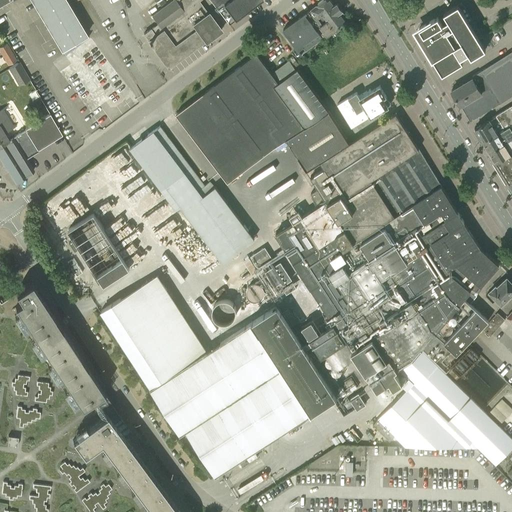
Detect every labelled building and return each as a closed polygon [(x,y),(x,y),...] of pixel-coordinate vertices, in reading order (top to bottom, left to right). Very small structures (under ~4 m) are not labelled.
[(0,0),(0,5),(9,0),(31,0),(61,50),(62,49),(65,54),(88,37),(66,0),(0,0)] [(200,0),(172,0),(152,15),(158,23),(144,34),(169,68),(204,41),(206,43),(223,30),(209,11),(208,12),(199,1),(200,0)] [(210,0),(229,24),(261,0),(210,0)] [(323,0),(317,5),(306,13),(324,38),(335,30),(336,32),(341,28),(340,26),(346,21),(341,15),(340,12),(342,11),(337,3),(334,5),(330,0),(323,0)] [(442,24),(438,17),(423,26),(422,24),(413,30),(432,62),(434,61),(442,74),(463,62),(460,58),(468,53),(471,58),(485,49),(479,38),(458,4),(444,13),(448,21),(445,23),(442,24)] [(295,21),(283,29),(302,55),(302,54),(313,46),(323,39),(324,38),(306,13),(301,16),(295,21)] [(7,43),(0,47),(0,50),(3,56),(11,51),(7,43)] [(511,447),(511,397),(507,393),(487,413),(454,380),(479,355),(467,343),(475,335),(482,328),(489,320),(476,308),(446,340),(436,331),(470,290),(473,292),(480,284),(481,285),(498,264),(479,246),(396,114),(349,143),(329,112),(297,70),(278,84),(257,54),(253,57),(177,115),(228,183),(273,147),(287,139),(318,188),(310,193),(318,205),(275,233),(334,325),(327,330),(320,334),(312,321),(302,327),(321,357),(326,354),(335,370),(349,361),(355,357),(377,393),(391,385),(395,391),(403,386),(406,389),(378,419),(373,424),(390,440),(395,435),(405,445),(473,447),(478,447),(483,451),(495,464),(511,447)] [(293,56),(288,60),(294,68),(298,65),(293,56)] [(461,105),(470,121),(511,95),(511,59),(486,75),(483,71),(457,87),(451,91),(460,105),(461,105)] [(20,62),(8,68),(19,86),(30,79),(20,62)] [(369,117),(391,104),(386,96),(379,86),(371,91),(370,89),(358,96),(356,92),(337,104),(350,127),(369,116),(369,117)] [(490,119),(475,129),(483,142),(511,124),(511,105),(495,115),(496,117),(490,120),(490,119)] [(0,157),(55,123),(50,114),(10,139),(6,132),(13,128),(2,109),(0,110),(0,157)] [(62,135),(55,123),(0,157),(16,183),(34,170),(26,158),(39,151),(38,150),(62,135)] [(511,124),(483,142),(496,162),(511,152),(511,124)] [(215,186),(210,181),(205,186),(160,126),(133,146),(129,149),(176,212),(181,208),(223,263),(254,239),(215,186)] [(511,152),(496,162),(502,173),(511,166),(511,152)] [(511,166),(502,173),(509,183),(511,180),(511,166)] [(69,229),(104,284),(130,267),(94,213),(69,229)] [(259,270),(274,260),(265,247),(250,256),(259,270)] [(68,262),(77,276),(83,272),(74,258),(68,262)] [(292,279),(280,262),(265,272),(275,287),(281,283),(282,285),(292,279)] [(208,350),(158,273),(101,311),(180,434),(186,430),(215,475),(219,473),(273,437),(311,413),(311,414),(312,413),(337,397),(277,305),(208,350)] [(495,286),(489,292),(490,293),(488,296),(493,302),(496,300),(500,305),(511,293),(511,282),(511,283),(507,278),(496,288),(495,286)] [(0,441),(22,444),(101,392),(103,390),(45,302),(31,281),(0,301),(0,300),(0,441)] [(296,287),(293,281),(283,288),(287,294),(296,287)] [(218,303),(219,322),(237,321),(237,302),(218,303)] [(498,327),(505,319),(497,312),(483,329),(491,336),(491,335),(498,327)] [(0,511),(180,511),(117,427),(124,422),(120,414),(118,415),(120,417),(117,418),(111,409),(114,407),(114,406),(111,407),(101,392),(22,444),(0,441),(0,511)] [(350,399),(357,409),(365,404),(358,393),(350,399)] [(238,462),(241,467),(256,457),(253,453),(238,462)] [(353,475),(353,472),(353,456),(339,456),(339,472),(338,472),(338,475),(345,475),(353,475)]
